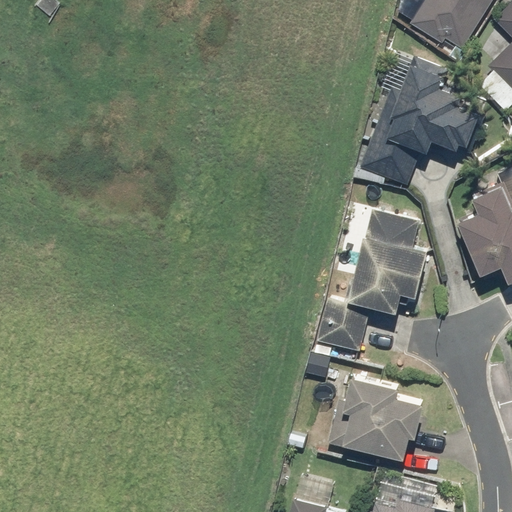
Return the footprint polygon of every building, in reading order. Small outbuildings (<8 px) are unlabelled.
[(470,43),(497,0),(429,0),(419,18),(450,38),(453,33),(470,43)] [(511,5),(502,15),(511,24),(511,45),(497,60),(511,74),(511,5)] [(399,81),(369,162),(415,180),(431,139),(442,144),(447,131),(473,141),(475,134),(482,137),(495,104),(473,96),(477,86),(454,77),(459,65),(421,51),(408,85),(399,81)] [(496,204),(475,213),(497,265),(511,258),(511,165),(505,169),(509,179),(489,188),(496,204)] [(335,292),(325,335),(369,345),(377,307),(383,309),(386,297),(412,304),(417,284),(432,288),(443,243),(422,238),(427,216),(381,205),(376,226),(379,226),(368,272),(361,271),(355,297),(335,292)] [(348,394),(337,437),(369,445),(371,439),(419,451),(425,427),(430,429),(439,395),(413,388),(415,380),(367,368),(360,397),(348,394)] [(360,511),(362,506),(343,501),(344,496),(310,488),(303,511),(360,511)] [(378,505),(375,511),(442,511),(444,504),(406,494),(404,502),(384,497),(382,506),(378,505)]
